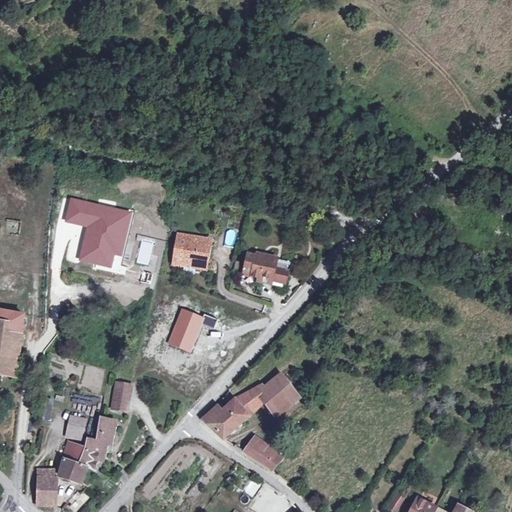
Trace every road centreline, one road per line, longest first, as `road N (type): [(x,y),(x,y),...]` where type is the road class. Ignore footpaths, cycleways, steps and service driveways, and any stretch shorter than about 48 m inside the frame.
road 1 (residential): [(511,106),(327,267),(185,424)]
road 2 (residential): [(185,424),(266,475),(307,511)]
